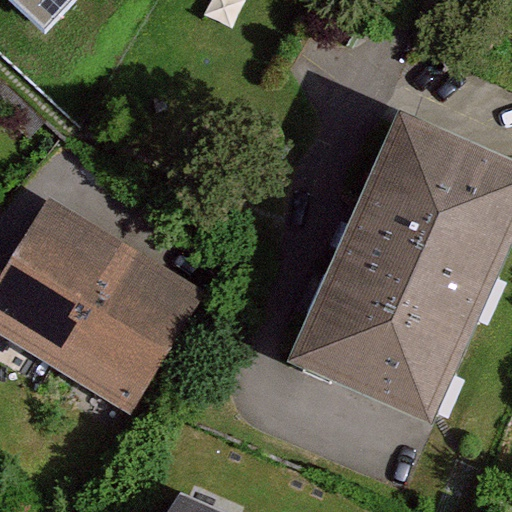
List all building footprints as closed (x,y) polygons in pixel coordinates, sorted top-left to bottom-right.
[(8,0),(45,33),(76,0),(8,0)] [(511,148),(389,92),(280,352),(428,413),(511,209),(511,148)] [(50,200),(0,280),(0,334),(54,368),(128,249),(50,200)] [(128,249),(54,368),(139,419),(209,297),(128,249)] [(209,511),(181,499),(172,511),(209,511)]
